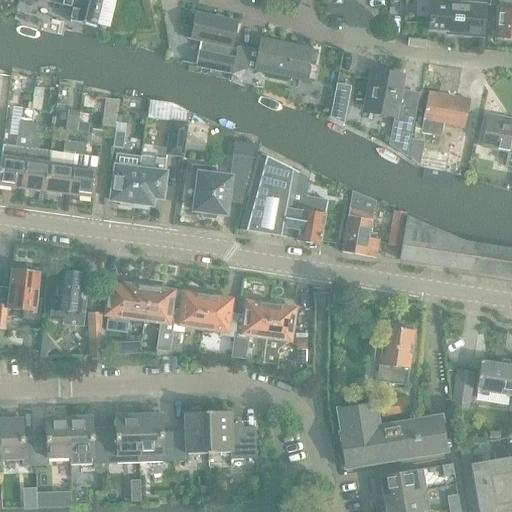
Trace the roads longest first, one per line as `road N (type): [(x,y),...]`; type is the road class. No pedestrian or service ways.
road 1 (tertiary): [(511,301),(0,218)]
road 2 (residential): [(333,511),(308,425),(290,400),(221,382),(0,390)]
road 3 (residential): [(355,41),(511,65)]
road 4 (residential): [(307,30),(179,0)]
